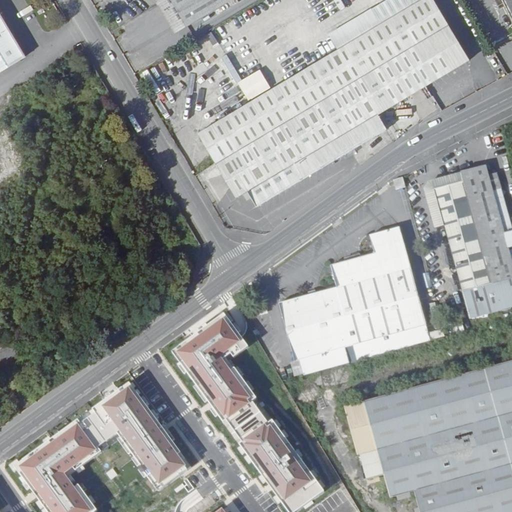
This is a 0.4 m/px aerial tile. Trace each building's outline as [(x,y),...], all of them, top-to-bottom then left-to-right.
[(187,27),(171,0),(154,0),(175,34),(187,27)] [(171,0),(187,27),(232,0),(171,0)] [(215,161),(449,24),(435,0),(387,0),(329,35),(338,50),(199,134),(215,161)] [(506,7),(502,0),(495,0),(500,10),(506,7)] [(511,0),(502,0),(506,7),(511,18),(511,0)] [(0,76),(28,60),(0,12),(0,76)] [(470,61),(449,25),(449,24),(215,161),(238,199),(249,192),(258,207),(388,130),(385,126),(389,123),(383,113),(470,61)] [(316,29),(282,50),(291,64),(325,42),(316,29)] [(260,69),(237,83),(248,101),(271,88),(260,69)] [(401,103),(385,112),(389,119),(405,110),(401,103)] [(463,183),(435,190),(470,319),(511,307),(511,263),(486,167),(461,174),(463,183)] [(433,182),(435,190),(463,183),(461,174),(433,182)] [(404,179),(394,181),(397,191),(406,188),(404,179)] [(300,362),(304,376),(431,342),(401,229),(371,237),(376,255),(332,268),(338,289),(280,305),(296,363),(300,362)] [(450,306),(439,309),(446,333),(456,330),(450,306)] [(242,344),(226,320),(177,354),(225,423),(254,403),(222,358),(242,344)] [(296,363),(291,364),(296,379),(304,376),(300,362),(296,363)] [(511,511),(511,362),(449,380),(448,375),(436,378),(437,383),(345,408),(365,482),(385,477),(391,500),(414,493),(419,511),(511,511)] [(130,388),(103,408),(160,487),(187,467),(130,388)] [(311,482),(268,424),(241,445),(285,502),(311,482)] [(98,452),(78,425),(19,468),(51,511),(93,511),(66,474),(98,452)] [(415,511),(419,511),(414,493),(397,498),(398,503),(411,499),(415,511)]
